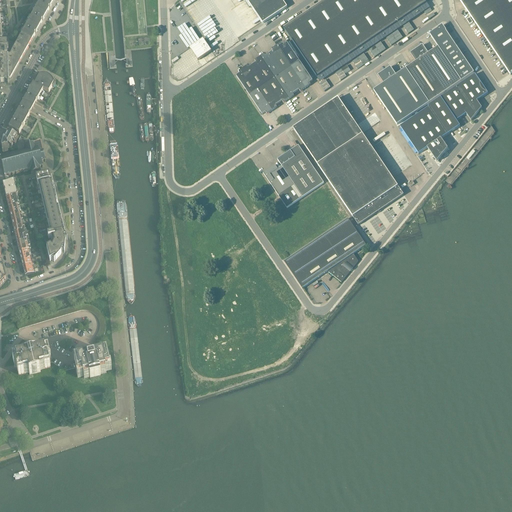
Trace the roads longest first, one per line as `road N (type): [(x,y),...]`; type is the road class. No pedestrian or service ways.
road 1 (unclassified): [(217,174),(309,307),(326,309),(501,96),(445,15)]
road 2 (unclassified): [(18,427),(31,444),(121,414),(90,76),(75,68)]
road 3 (tertiary): [(0,302),(69,281),(89,263),(75,68)]
road 4 (unclassified): [(217,174),(445,15)]
road 5 (unclassified): [(15,288),(73,266),(79,249),(68,127),(13,95)]
road 6 (unclassified): [(166,96),(313,0)]
road 7 (unclassified): [(166,96),(171,184),(193,191),(217,174)]
